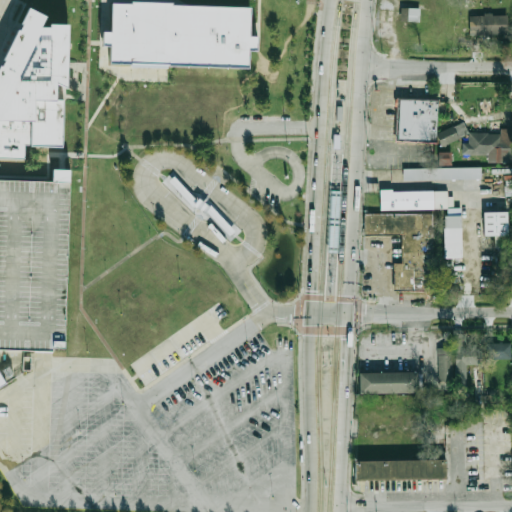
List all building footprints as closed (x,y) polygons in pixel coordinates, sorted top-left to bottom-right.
[(112,1),(111,30),(103,30),(102,44),(110,45),(109,62),(249,67),(250,48),(258,49),(258,36),(250,35),(251,6),(112,1)] [(398,6),(417,7),(416,21),(397,20),(398,6)] [(0,158),(25,158),(25,145),(62,146),(64,99),(56,99),(56,81),(67,87),(69,23),(50,23),(50,26),(40,26),(46,15),(30,7),(21,23),(23,23),(20,29),(19,28),(4,58),(5,59),(2,65),(0,64),(0,158)] [(469,14),(469,34),(508,34),(508,14),(469,14)] [(401,98),(437,100),(435,141),(399,139),(401,98)] [(461,120),(437,132),(443,143),(467,131),(461,120)] [(467,132),(467,143),(460,143),(460,155),(511,155),(511,139),(500,139),(500,133),(467,132)] [(403,169),(403,180),(481,178),(481,167),(403,169)] [(70,169),(63,169),(52,169),(52,181),(0,179),(0,350),(52,352),(52,349),(65,349),(70,169)] [(383,209),(383,188),(395,188),(395,191),(448,191),(448,195),(454,195),(454,209),(383,209)] [(486,211),(511,211),(511,237),(486,237),(486,211)] [(366,213),(434,213),(434,291),(396,291),(396,262),(404,262),(404,234),(366,234),(366,213)] [(446,226),(459,226),(459,216),(446,216),(446,226)] [(481,343),(459,343),(459,384),(467,384),(467,364),(481,364),(481,343)] [(487,358),(511,358),(511,343),(487,343),(487,358)] [(439,348),(453,348),(454,380),(439,380),(439,348)] [(363,393),(363,372),(421,371),(421,392),(363,393)] [(356,461),(450,459),(450,477),(357,479),(356,461)]
